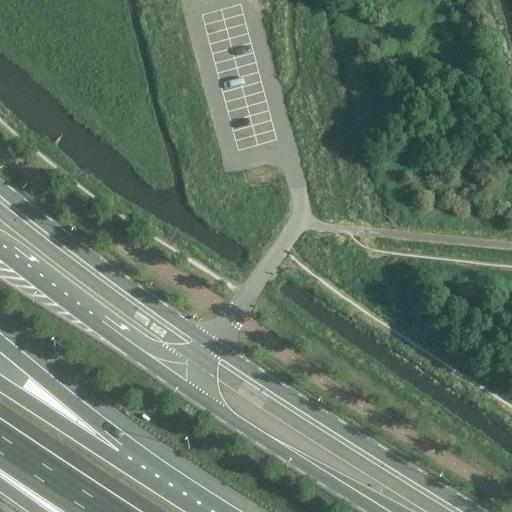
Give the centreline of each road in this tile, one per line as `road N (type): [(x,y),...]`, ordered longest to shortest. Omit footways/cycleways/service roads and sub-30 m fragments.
road 1 (secondary): [(469,511),(211,346)]
road 2 (secondary): [(211,346),(0,188)]
road 3 (secondary): [(181,382),(378,511)]
road 4 (secondary): [(0,248),(181,382)]
road 5 (motorway): [(115,459),(0,345)]
road 6 (unclassified): [(211,346),(295,223)]
road 7 (motorway): [(115,459),(0,384)]
road 8 (motorway): [(101,511),(0,445)]
